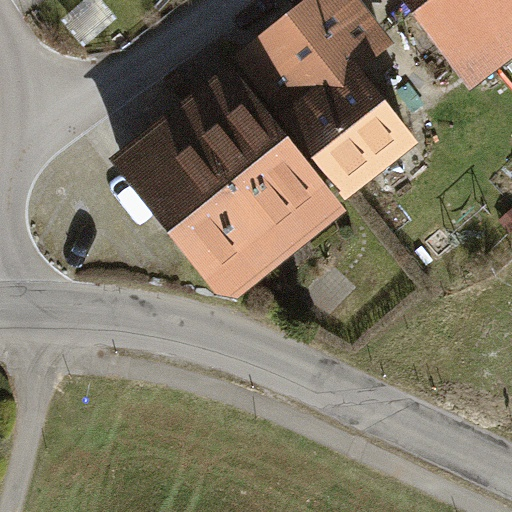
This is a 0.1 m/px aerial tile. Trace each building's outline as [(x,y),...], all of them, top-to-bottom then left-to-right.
[(121,21),(102,0),(90,0),(63,24),(87,51),(121,21)] [(241,69),(350,207),(360,199),(424,148),(365,73),(397,48),(358,0),(312,0),(234,61),(241,69)] [(511,0),(399,0),(471,93),(511,61),(511,0)] [(350,207),(241,69),(118,166),(234,312),(356,216),(350,207)] [(511,211),(500,223),(511,236),(511,234),(511,211)]
